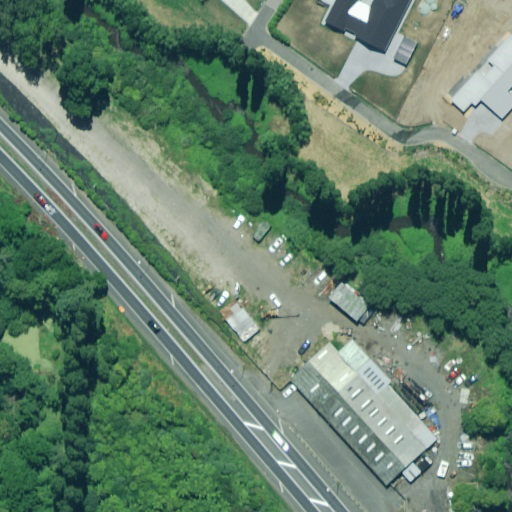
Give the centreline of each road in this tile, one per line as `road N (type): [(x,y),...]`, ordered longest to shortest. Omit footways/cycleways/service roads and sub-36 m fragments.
road 1 (trunk): [(0,126),(237,388),(267,442)]
road 2 (trunk): [(267,442),(0,159)]
road 3 (residential): [(511,177),(457,137),(394,132),(256,29)]
